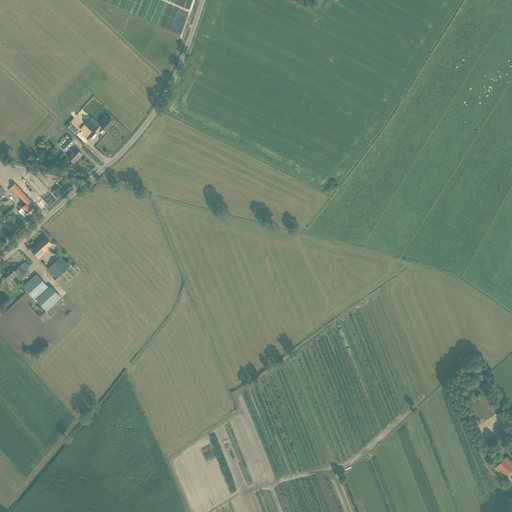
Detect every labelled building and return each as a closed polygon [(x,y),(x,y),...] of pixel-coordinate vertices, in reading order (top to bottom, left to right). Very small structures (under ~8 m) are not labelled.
[(94,103),(88,111),(90,112),(96,105),(94,103)] [(89,120),(85,125),(93,133),(100,126),(100,125),(92,117),(89,120)] [(108,117),(100,125),(100,126),(106,132),(110,128),(109,127),(113,123),(108,117)] [(68,128),(74,134),(76,132),(70,126),(68,128)] [(75,143),(67,135),(58,144),(66,152),(75,143)] [(72,162),(74,164),(74,163),(78,159),(82,155),(76,149),(67,157),(71,161),(71,162),(72,162)] [(18,207),(20,209),(18,211),(24,217),(27,215),(28,216),(35,210),(29,204),(31,202),(22,192),(15,184),(10,188),(17,196),(18,195),(24,202),(18,207)] [(57,196),(51,201),(53,204),(59,198),(57,196)] [(52,245),(49,242),(46,239),(41,243),(39,242),(31,250),(34,253),(39,259),(50,249),(48,248),(52,245)] [(61,257),(49,267),(47,269),(68,291),(81,279),(61,257)] [(25,272),(23,269),(20,266),(17,269),(18,269),(15,272),(11,267),(7,270),(8,271),(3,276),(2,275),(5,279),(9,283),(21,272),(23,274),(25,272)] [(49,288),(36,274),(22,287),(35,301),(36,300),(46,311),(61,298),(50,286),(49,288)] [(495,469),(501,475),(505,479),(511,471),(511,462),(506,457),(495,469)]
